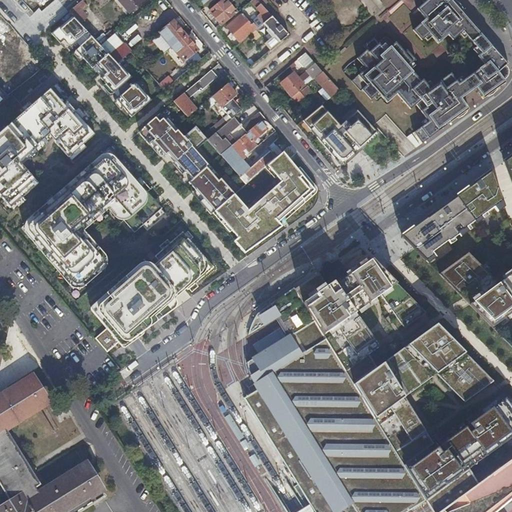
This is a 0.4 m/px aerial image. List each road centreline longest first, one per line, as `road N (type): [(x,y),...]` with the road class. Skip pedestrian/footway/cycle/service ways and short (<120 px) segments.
road 1 (residential): [(345,201),(116,386)]
road 2 (residential): [(345,201),(177,0)]
road 3 (residential): [(511,90),(345,201)]
road 4 (residential): [(372,233),(511,132)]
